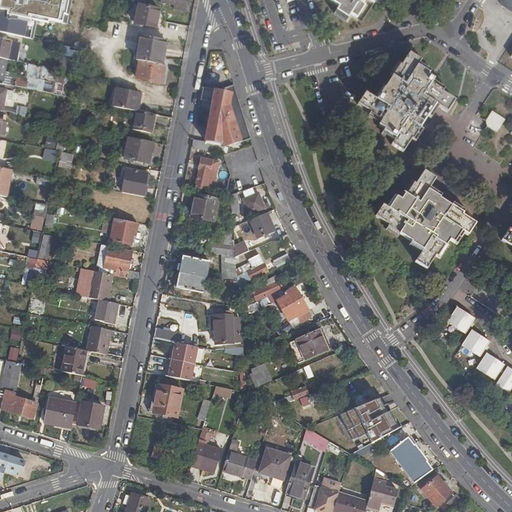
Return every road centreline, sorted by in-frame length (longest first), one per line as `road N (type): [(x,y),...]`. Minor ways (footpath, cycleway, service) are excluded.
road 1 (residential): [(115,469),(207,12),(217,0)]
road 2 (tertiary): [(250,73),(309,235),(381,352)]
road 3 (tertiary): [(381,352),(511,508)]
road 4 (residential): [(254,511),(115,469)]
road 5 (residential): [(324,55),(427,29),(447,40)]
road 6 (residential): [(0,433),(115,469)]
